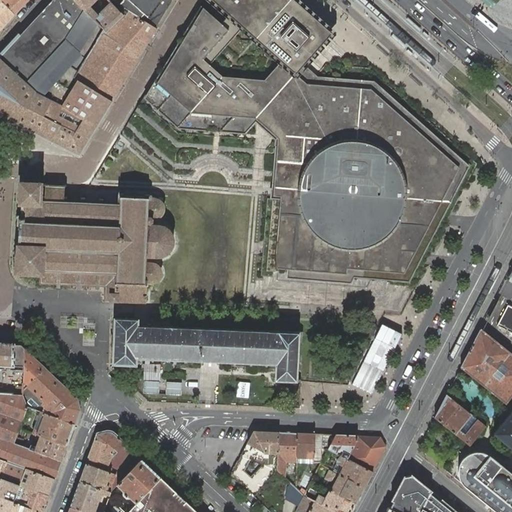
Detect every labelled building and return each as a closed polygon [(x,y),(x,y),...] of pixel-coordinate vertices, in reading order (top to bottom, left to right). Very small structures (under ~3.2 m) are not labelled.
[(51,0),(0,55),(0,115),(62,146),(79,155),(154,29),(109,0),(51,0)] [(0,0),(0,30),(15,15),(8,8),(9,7),(2,0),(0,0)] [(8,8),(15,15),(27,0),(2,0),(9,7),(8,8)] [(172,0),(109,0),(154,29),(172,0)] [(278,268),(344,273),(407,278),(443,209),(465,166),(373,84),(316,79),(310,73),(302,67),(332,33),(303,7),(294,0),(207,0),(203,7),(149,98),(180,125),(244,130),(257,116),(269,125),(279,134),(274,195),(281,196),(275,266),(275,267),(278,268)] [(106,300),(116,300),(145,301),(146,286),(149,287),(149,282),(154,282),(157,280),(160,277),(161,273),(161,270),(160,267),(158,264),(157,264),(154,262),(154,255),(162,255),(168,253),(172,249),(174,245),(175,242),(174,238),(173,234),(171,231),(170,229),(164,226),(154,225),(155,218),(158,217),(161,216),(163,213),(164,210),(164,207),(162,204),(160,201),(157,199),(157,197),(153,197),(153,195),(146,195),(146,197),(138,197),(138,195),(134,194),(134,197),(126,196),(126,194),(120,194),(119,202),(106,202),(106,197),(102,197),(101,201),(88,201),(88,196),(84,196),(84,201),(70,200),(70,195),(66,195),(66,187),(67,186),(65,184),(64,185),(48,185),(46,183),(44,185),(45,187),(45,198),(41,198),(41,187),(43,187),(43,183),(41,183),(41,182),(38,182),(38,183),(24,183),(24,181),(21,181),(21,182),(19,182),(19,186),(21,186),(20,200),(19,199),(19,203),(22,203),(22,206),(23,208),(23,212),(21,213),(21,215),(16,215),(16,218),(18,219),(17,228),(21,232),(21,238),(16,241),(16,250),(14,250),(14,254),(18,254),(18,268),(16,267),(16,272),(17,272),(17,273),(22,273),(22,271),(36,271),(36,272),(42,272),(41,281),(39,281),(39,283),(41,283),(41,284),(43,284),(43,283),(49,283),(49,285),(51,285),(51,283),(56,283),(56,288),(61,288),(61,283),(68,284),(68,285),(69,285),(69,284),(76,284),(76,288),(81,289),(81,284),(87,284),(87,286),(89,286),(89,285),(96,285),(96,289),(99,289),(100,285),(106,285),(106,300)] [(496,299),(488,316),(489,317),(498,300),(496,299)] [(497,326),(511,333),(511,307),(508,306),(497,326)] [(115,344),(114,363),(142,364),(142,358),(210,361),(276,364),(275,380),(301,381),(301,379),(298,379),(300,334),(303,334),(303,332),(144,325),(140,325),(140,319),(133,319),(116,318),(115,337),(113,337),(113,344),(115,344)] [(506,404),(511,396),(511,354),(481,329),(461,368),(506,404)] [(0,365),(13,366),(15,344),(15,343),(0,342),(0,365)] [(15,344),(13,366),(24,367),(25,348),(21,344),(15,344)] [(78,398),(25,348),(24,367),(23,394),(27,407),(40,411),(75,423),(80,409),(78,398)] [(148,378),(161,379),(162,363),(149,362),(148,378)] [(0,458),(7,461),(26,468),(55,479),(62,460),(34,450),(29,448),(14,443),(27,407),(23,394),(0,392),(0,458)] [(447,394),(435,417),(454,433),(470,413),(447,394)] [(511,410),(494,433),(511,447),(511,410)] [(67,445),(75,423),(40,411),(33,432),(35,433),(67,445)] [(478,419),(462,439),(469,445),(470,446),(486,426),(478,419)] [(141,458),(115,433),(107,430),(98,433),(80,480),(103,489),(104,489),(110,491),(111,492),(117,484),(128,472),(141,458)] [(265,452),(277,452),(279,432),(254,431),(248,443),(265,452)] [(296,458),(297,456),(298,433),(279,432),(277,470),(283,475),(284,458),(296,458)] [(62,460),(67,445),(35,433),(33,437),(38,439),(36,446),(31,445),(29,448),(34,450),(62,460)] [(321,461),(323,434),(298,433),(297,456),(313,457),(313,462),(321,462),(321,461)] [(340,454),(347,458),(356,441),(357,435),(323,434),(321,461),(328,448),(340,454)] [(356,441),(347,458),(373,471),(386,446),(381,436),(357,435),(356,441)] [(262,464),(277,470),(277,452),(265,452),(248,443),(241,456),(250,459),(262,464)] [(465,486),(477,496),(501,465),(491,457),(488,455),(483,453),(478,452),(475,453),(470,454),(467,456),(463,459),(460,464),(459,469),(459,472),(460,477),(461,480),(463,484),(465,486)] [(373,471),(347,458),(340,454),(338,458),(345,462),(339,473),(365,487),(373,471)] [(234,477),(255,497),(277,470),(262,464),(251,476),(245,470),(250,459),(241,456),(233,471),(234,477)] [(130,497),(136,502),(161,476),(141,458),(128,472),(117,484),(123,490),(123,494),(126,497),(130,497)] [(20,485),(26,468),(7,461),(3,474),(0,480),(0,511),(9,511),(14,502),(15,498),(20,485)] [(511,511),(511,473),(501,465),(477,496),(497,511),(511,511)] [(49,495),(55,479),(26,468),(20,485),(24,486),(49,495)] [(402,473),(384,504),(400,511),(459,511),(410,472),(402,473)] [(357,503),(365,487),(339,473),(330,489),(357,503)] [(149,511),(198,511),(161,476),(136,502),(148,510),(149,511)] [(80,480),(71,506),(87,511),(94,511),(102,493),(108,495),(110,491),(104,489),(103,489),(80,480)] [(41,511),(42,511),(49,495),(24,486),(19,500),(15,498),(14,502),(18,504),(41,511)] [(335,511),(351,511),(357,503),(330,489),(329,489),(325,497),(316,492),(312,500),(335,511)] [(87,511),(71,506),(68,511),(125,511),(124,510),(108,496),(102,511),(87,511)] [(295,511),(335,511),(312,500),(304,496),(295,511)] [(41,511),(18,504),(14,502),(9,511),(41,511)] [(147,511),(148,510),(136,502),(126,511),(147,511)]
